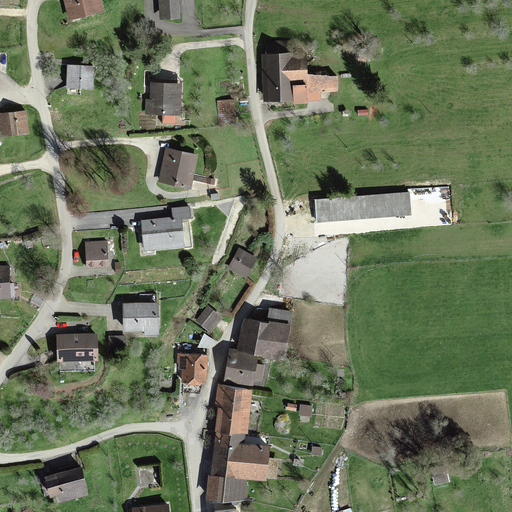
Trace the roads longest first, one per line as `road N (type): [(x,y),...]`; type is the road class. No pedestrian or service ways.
road 1 (residential): [(192,428),(221,341),(254,295),(280,234),(253,111),(250,0)]
road 2 (residential): [(0,374),(65,275),(65,228),(43,115),(38,0)]
road 3 (residential): [(0,458),(51,454),(140,427),(192,428)]
